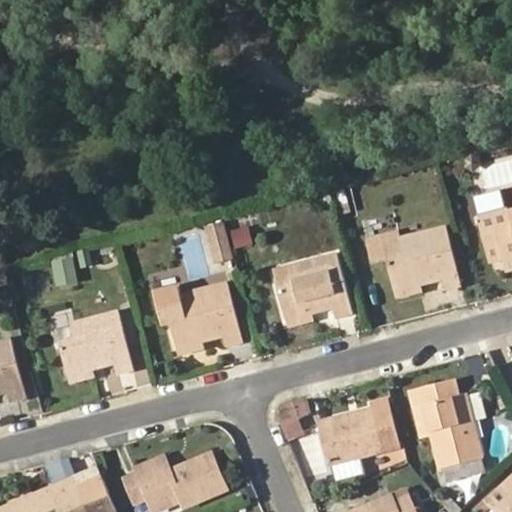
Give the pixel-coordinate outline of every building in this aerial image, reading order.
[(484,190),(511,185),(511,157),(480,162),(484,190)] [(511,208),(480,216),(485,241),(500,238),(505,260),(511,258),(511,208)] [(222,224),(206,228),(216,262),(232,258),(222,224)] [(442,277),(445,287),(463,283),(448,226),(402,238),(401,233),(367,241),(372,261),(390,256),(398,289),(424,282),(423,278),(430,277),(431,280),(442,277)] [(231,246),(249,244),(247,228),(229,230),(231,246)] [(335,316),(354,311),(339,254),(290,266),(294,280),(279,284),(287,317),(311,311),(311,307),(320,305),(321,309),(333,306),(335,316)] [(59,284),(74,279),(68,259),(53,264),(59,284)] [(290,266),(275,271),(279,284),(294,280),(290,266)] [(162,319),(171,316),(178,346),(204,339),(203,336),(211,334),(211,338),(224,334),(226,344),(244,340),(229,282),(182,294),(180,286),(155,293),(162,319)] [(424,282),(398,289),(400,295),(425,289),(424,282)] [(61,340),(69,373),(95,366),(94,363),(103,360),(104,364),(117,362),(119,372),(135,367),(121,310),(73,322),(76,336),(61,340)] [(311,311),(287,317),(290,325),(313,318),(311,311)] [(0,391),(8,389),(10,400),(27,396),(13,338),(0,341),(0,391)] [(180,353),(206,347),(204,339),(178,346),(180,353)] [(95,366),(69,373),(71,380),(98,373),(95,366)] [(425,405),(432,432),(441,468),(479,458),(484,457),(474,421),(467,395),(467,393),(457,395),(453,381),(412,392),(415,408),(425,405)] [(482,392),(467,395),(474,421),(488,417),(482,392)] [(280,417),(291,443),(308,433),(301,419),(315,414),(311,396),(291,401),(286,404),(283,407),(281,413),(281,414),(280,417)] [(330,463),(405,444),(394,400),(372,405),(373,407),(319,422),(330,463)] [(422,435),(432,432),(425,405),(415,408),(422,435)] [(139,472),(138,473),(125,478),(136,504),(149,498),(155,511),(183,500),(185,505),(227,488),(212,452),(182,464),(184,469),(172,474),(167,464),(141,476),(139,472)] [(135,468),(138,473),(139,472),(141,476),(167,464),(164,455),(135,468)] [(445,467),(448,479),(482,471),(479,458),(445,467)] [(511,511),(511,473),(486,498),(500,511),(511,511)] [(0,510),(1,511),(88,511),(74,479),(0,510)] [(348,511),(416,511),(409,495),(395,501),(392,493),(348,511)]
